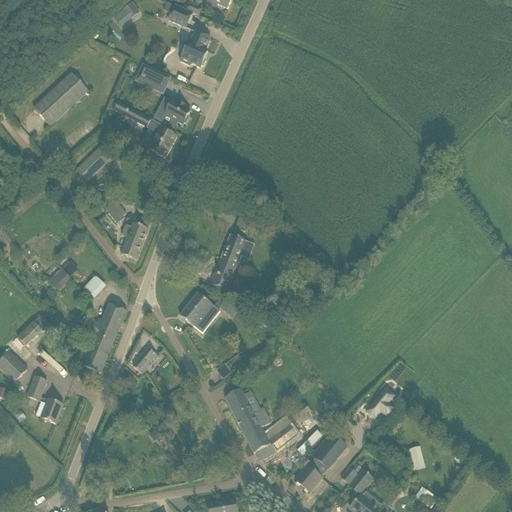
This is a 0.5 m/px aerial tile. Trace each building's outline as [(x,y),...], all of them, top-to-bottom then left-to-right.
[(205,0),(227,10),(231,0),(205,0)] [(122,11),(114,18),(122,28),(130,21),(127,17),(137,10),(136,9),(132,3),(122,11)] [(193,14),(196,7),(187,4),(184,10),(193,14)] [(193,15),(175,7),(168,21),(186,30),(193,15)] [(201,10),(196,7),(193,14),(198,16),(201,10)] [(211,40),(201,35),(195,33),(190,44),(189,44),(188,44),(187,44),(186,44),(184,44),(183,44),(182,45),(182,46),(181,47),(181,49),(181,50),(182,51),(183,52),(183,51),(185,52),(180,63),(190,67),(190,65),(200,70),(208,53),(205,52),(211,40)] [(135,82),(162,95),(169,80),(142,67),(135,82)] [(72,74),(33,110),(51,129),(89,93),(72,74)] [(119,103),(114,112),(125,118),(135,123),(149,130),(145,138),(153,143),(149,150),(165,159),(177,138),(162,130),(163,127),(142,115),(119,103)] [(160,109),(155,119),(174,129),(177,123),(183,126),(184,124),(185,125),(188,118),(187,118),(190,113),(185,110),(186,108),(178,104),(177,106),(172,103),(167,112),(160,109)] [(72,177),(82,187),(116,155),(105,144),(72,177)] [(126,214),(115,201),(104,210),(117,226),(124,220),(122,218),(126,214)] [(124,248),(121,256),(127,258),(136,262),(151,223),(142,219),(136,217),(132,228),(126,226),(122,237),(128,239),(127,241),(124,240),(121,247),(124,248)] [(268,222),(264,231),(272,234),(276,225),(268,222)] [(227,243),(210,286),(219,290),(228,293),(244,250),(247,243),(230,236),(227,243)] [(59,295),(72,282),(61,271),(48,284),(59,295)] [(89,274),(79,282),(84,287),(94,279),(89,274)] [(94,279),(83,291),(92,299),(103,286),(94,279)] [(220,312),(218,310),(206,301),(198,295),(180,317),(193,328),(202,335),(220,312)] [(88,316),(81,324),(89,331),(93,327),(98,331),(95,337),(83,367),(91,370),(100,374),(113,344),(126,313),(117,309),(109,306),(103,321),(99,320),(97,324),(88,316)] [(34,323),(17,338),(26,348),(43,333),(34,323)] [(40,360),(47,351),(44,349),(37,358),(40,360)] [(143,376),(158,358),(149,350),(134,368),(143,376)] [(28,370),(10,353),(0,362),(0,370),(14,384),(28,370)] [(225,366),(231,374),(247,362),(241,354),(225,366)] [(250,361),(231,376),(239,386),(258,371),(250,361)] [(35,378),(31,387),(27,398),(40,403),(46,405),(41,420),(47,422),(56,426),(63,407),(48,401),(41,398),(47,383),(35,378)] [(0,397),(6,399),(8,391),(0,388),(0,397)] [(261,429),(267,426),(272,424),(264,409),(254,414),(252,410),(241,390),(225,399),(254,455),(256,454),(260,463),(277,454),(299,437),(286,420),(265,436),(261,429)] [(385,390),(366,413),(369,415),(375,420),(381,412),(387,405),(394,397),(385,390)] [(300,419),(310,411),(304,403),(297,409),(298,411),(296,413),(300,419)] [(156,431),(150,434),(155,441),(161,438),(156,431)] [(305,444),(311,450),(324,436),(318,431),(305,444)] [(304,470),(298,477),(305,482),(303,484),(315,493),(319,487),(323,491),(344,466),(341,464),(350,453),(339,445),(327,460),(333,464),(325,473),(313,462),(306,471),(304,470)] [(99,468),(103,457),(104,455),(105,455),(106,450),(99,447),(97,452),(96,452),(88,475),(98,479),(102,469),(99,468)] [(414,472),(426,469),(420,447),(408,450),(414,472)] [(181,465),(174,467),(176,474),(183,472),(181,465)] [(351,483),(358,475),(351,470),(349,468),(343,476),(351,483)] [(363,471),(355,481),(366,490),(374,480),(363,471)] [(438,500),(427,492),(420,503),(431,511),(438,500)] [(381,507),(380,507),(364,494),(350,510),(351,511),(376,511),(378,511),(381,507)] [(237,511),(235,501),(206,506),(206,511),(237,511)]
